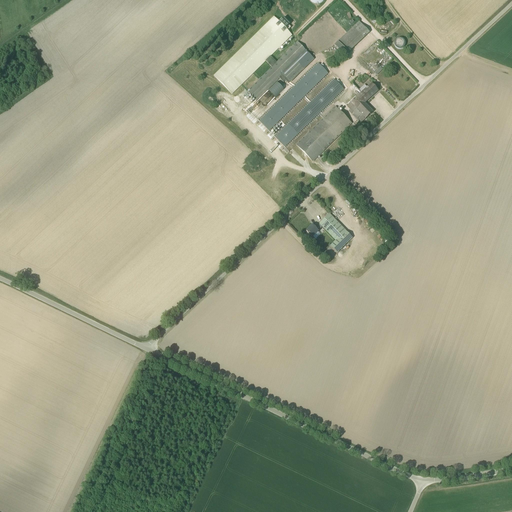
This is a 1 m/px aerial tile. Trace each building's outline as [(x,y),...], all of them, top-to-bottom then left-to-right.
[(265,61),(271,68),(276,63),(270,57),(291,36),(272,18),(214,76),(232,94),(265,61)] [(358,22),(333,46),(344,57),(369,33),(358,22)] [(297,43),(276,63),(271,68),(247,92),(256,101),(279,78),(283,83),(285,81),(288,84),(313,59),(297,43)] [(260,122),(268,130),(327,73),(319,64),(260,122)] [(259,79),(264,74),(262,73),(265,69),(264,68),(265,68),(262,65),(251,76),(255,79),(257,78),(259,79)] [(276,138),(284,146),(343,89),(335,81),(276,138)] [(360,93),(367,100),(378,91),(371,83),(367,87),(360,93)] [(349,111),(352,114),(364,103),(365,103),(367,100),(360,93),(353,84),(349,87),(357,96),(347,106),(350,109),(349,111)] [(373,112),(365,103),(364,103),(352,114),(358,121),(360,120),(362,122),(373,112)] [(352,124),(336,107),(297,145),(313,161),(352,124)] [(319,224),(322,227),(335,241),(330,246),(336,253),(352,238),(329,214),(319,224)] [(312,237),(322,227),(319,224),(315,228),(312,225),(306,231),(312,237)]
